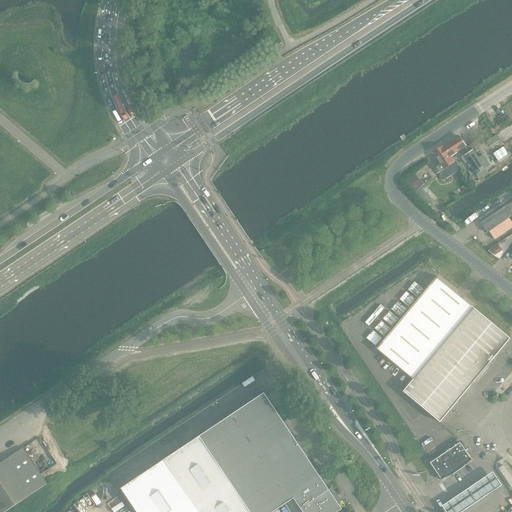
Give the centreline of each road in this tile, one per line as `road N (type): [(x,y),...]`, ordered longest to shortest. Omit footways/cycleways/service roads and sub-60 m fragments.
road 1 (unclassified): [(511,294),(399,200),(390,182),(410,154),(511,86)]
road 2 (secondary): [(180,165),(427,0)]
road 3 (unclassified): [(0,431),(173,318),(217,316),(246,295)]
road 4 (secondary): [(395,0),(169,147)]
road 5 (secondary): [(0,286),(165,175)]
road 6 (secondary): [(153,158),(0,261)]
road 7 (secondary): [(112,0),(103,34),(111,89),(153,158)]
road 8 (secondary): [(169,147),(121,79),(117,41),(126,0)]
road 9 (tertiary): [(246,295),(336,416)]
road 10 (tertiary): [(336,416),(260,286)]
road 11 (tertiary): [(260,286),(180,165)]
road 12 (tertiary): [(165,175),(246,295)]
